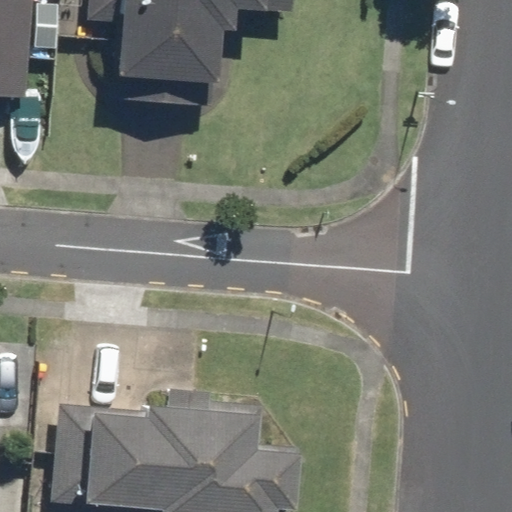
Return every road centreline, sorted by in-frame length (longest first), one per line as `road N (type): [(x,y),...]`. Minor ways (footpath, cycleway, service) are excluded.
road 1 (residential): [(0,238),(483,282)]
road 2 (residential): [(501,0),(483,282)]
road 3 (residential): [(483,282),(467,511)]
